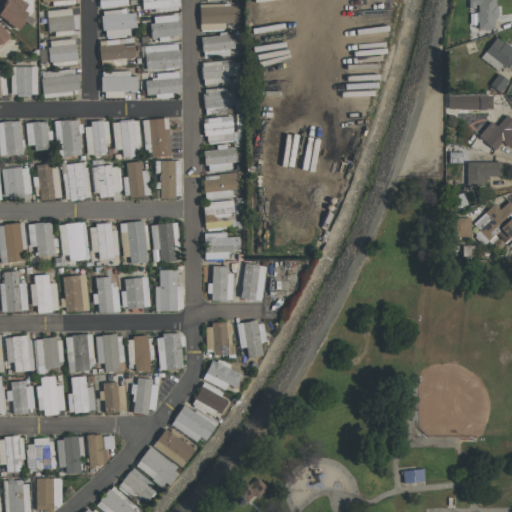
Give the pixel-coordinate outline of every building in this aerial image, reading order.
[(0,18),(16,29),(26,14),(5,0),(0,7),(0,18)] [(140,0),(141,10),(152,9),(152,12),(176,10),(175,0),(140,0)] [(493,0),(466,0),(467,7),(476,7),(476,29),(495,29),(493,0)] [(198,30),(223,30),(223,23),(237,23),(237,4),(198,4),(198,30)] [(47,35),(72,34),(70,9),(45,10),(47,35)] [(128,35),(128,28),(134,28),(134,10),(100,11),(101,36),(128,35)] [(150,37),(159,37),(159,36),(178,36),(177,15),(149,15),(150,37)] [(231,56),(230,34),(200,35),(201,57),(231,56)] [(506,68),(511,60),(511,49),(495,36),(479,58),(495,70),(500,64),(506,68)] [(46,41),(49,66),(76,63),(73,38),(46,41)] [(97,40),(99,66),(125,65),(124,58),(133,57),(132,38),(97,40)] [(178,67),(178,44),(142,45),(143,69),(178,67)] [(201,85),(226,82),(226,76),(238,75),(237,59),(199,63),(201,85)] [(36,95),(35,66),(9,66),(9,95),(36,95)] [(77,93),(74,68),(38,72),(41,97),(77,93)] [(100,72),(100,98),(122,97),(122,91),(135,91),(135,71),(100,72)] [(179,92),(178,72),(154,72),(154,79),(143,80),(144,95),(153,94),(153,98),(171,97),(171,92),(179,92)] [(232,89),(201,92),(203,114),(234,111),(232,89)] [(445,95),(446,110),(491,109),(490,94),(445,95)] [(476,136),(493,149),(500,141),(509,148),(511,143),(511,131),(509,129),(511,125),(511,120),(504,115),(495,126),(489,121),(476,136)] [(239,140),(238,131),(231,132),(229,116),(201,119),(204,143),(239,140)] [(169,154),(167,118),(141,119),(142,156),(169,154)] [(54,120),(56,156),(78,155),(77,119),(54,120)] [(19,121),(0,121),(0,154),(20,154),(19,121)] [(47,121),(24,122),(25,149),(47,148),(47,139),(47,121)] [(112,149),(120,149),(120,156),(138,156),(137,121),(111,121),(112,149)] [(106,122),(83,123),(84,154),(104,154),(103,143),(107,143),(106,122)] [(202,149),(204,170),(236,167),(234,147),(224,148),(224,147),(202,149)] [(158,198),(180,197),(179,160),(152,160),(153,173),(158,173),(158,198)] [(122,196),(148,195),(147,170),(139,170),(139,161),(124,162),(125,176),(121,176),(122,196)] [(499,162),(465,161),(465,184),(488,184),(488,176),(499,176),(499,162)] [(62,163),(63,199),(87,198),(86,162),(62,163)] [(38,200),(59,198),(56,163),(34,165),(35,182),(36,182),(38,200)] [(120,192),(116,164),(89,168),(94,196),(120,192)] [(28,196),(28,167),(0,168),(1,197),(28,196)] [(234,198),(234,173),(202,174),(202,199),(234,198)] [(492,203),(472,224),(488,240),(498,230),(507,238),(511,233),(511,220),(510,219),(511,216),(511,205),(507,200),(498,209),(492,203)] [(202,202),(203,228),(233,227),(232,201),(202,202)] [(470,236),(469,217),(450,218),(451,237),(470,236)] [(118,223),(121,256),(127,256),(128,264),(145,262),(141,220),(118,223)] [(67,261),(87,259),(82,221),(56,224),(60,255),(67,254),(67,261)] [(0,224),(0,263),(24,260),(18,222),(0,224)] [(27,246),(35,245),(35,256),(52,255),(50,222),(26,223),(27,246)] [(88,225),(89,251),(96,250),(97,258),(116,257),(115,230),(109,230),(109,223),(88,225)] [(177,249),(176,223),(149,224),(150,249),(158,249),(158,262),(174,261),(173,249),(177,249)] [(238,236),(225,237),(225,232),(202,233),(203,259),(226,258),(226,252),(238,251),(238,236)] [(260,300),(264,265),(242,263),(238,298),(260,300)] [(229,300),(230,266),(210,266),(210,283),(208,283),(207,300),(229,300)] [(153,310),(181,310),(180,286),(175,286),(174,269),(157,269),(157,286),(153,286),(153,310)] [(0,311),(25,311),(24,282),(17,283),(16,271),(1,271),(1,283),(0,282),(0,311)] [(56,311),(54,282),(47,283),(47,274),(29,275),(31,306),(35,305),(35,312),(56,311)] [(61,276),(62,299),(59,299),(59,310),(86,309),(85,275),(61,276)] [(96,313),(117,312),(116,286),(109,286),(108,276),(94,277),(94,294),(91,294),(91,304),(96,304),(96,313)] [(122,279),(123,290),(119,290),(121,309),(148,306),(145,276),(122,279)] [(234,323),(237,347),(244,347),(245,357),(260,355),(259,342),(264,341),(262,321),(234,323)] [(204,354),(230,353),(230,335),(225,335),(225,323),(204,323),(204,354)] [(62,336),(67,373),(88,370),(87,358),(92,358),(89,333),(62,336)] [(95,363),(102,363),(102,372),(119,371),(118,367),(123,366),(121,334),(93,336),(95,363)] [(155,334),(156,369),(181,368),(180,334),(155,334)] [(4,362),(12,362),(13,371),(32,371),(30,336),(3,337),(4,362)] [(126,337),(127,370),(150,369),(149,336),(126,337)] [(59,337),(33,339),(34,373),(48,372),(48,367),(60,366),(59,337)] [(226,385),(233,388),(240,372),(210,358),(200,379),(223,390),(226,385)] [(62,413),(61,386),(53,386),(53,376),(38,377),(38,385),(36,385),(37,414),(62,413)] [(93,411),(91,386),(84,387),(84,376),(68,376),(69,393),(66,393),(67,412),(93,411)] [(157,382),(133,379),(129,410),(152,414),(157,382)] [(11,413),(33,410),(30,381),(9,383),(9,390),(4,390),(5,400),(10,400),(11,413)] [(103,412),(124,411),(123,383),(99,384),(99,399),(102,399),(103,412)] [(226,395),(199,383),(189,406),(215,417),(226,395)] [(169,425),(202,444),(214,423),(181,403),(169,425)] [(193,449),(164,427),(150,445),(179,467),(193,449)] [(112,448),(111,434),(85,436),(86,465),(105,464),(104,448),(112,448)] [(19,471),(19,459),(22,459),(21,436),(0,437),(0,463),(4,464),(4,471),(19,471)] [(64,473),(81,472),(80,436),(55,437),(56,467),(64,466),(64,473)] [(26,470),(52,468),(50,439),(24,440),(26,470)] [(133,465),(162,488),(177,469),(148,446),(133,465)] [(139,497),(145,502),(153,491),(149,488),(152,484),(130,467),(115,486),(135,502),(139,497)] [(402,483),(423,481),(421,468),(400,470),(402,483)] [(267,488),(254,475),(235,492),(245,502),(254,494),(257,497),(267,488)] [(60,505),(59,478),(34,478),(34,511),(51,510),(51,506),(60,505)] [(2,511),(28,511),(27,480),(2,481),(2,511)] [(93,505),(101,511),(134,511),(137,510),(111,486),(93,505)]
